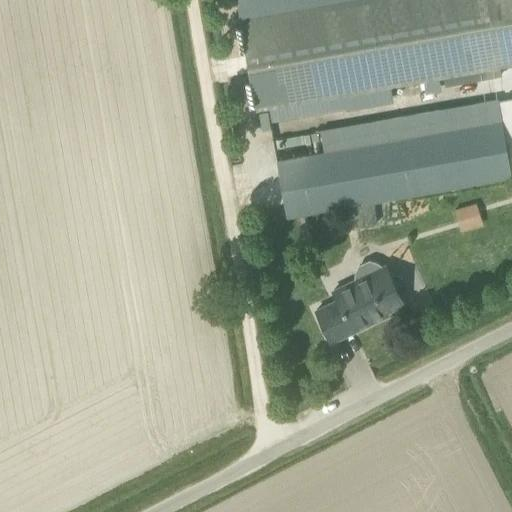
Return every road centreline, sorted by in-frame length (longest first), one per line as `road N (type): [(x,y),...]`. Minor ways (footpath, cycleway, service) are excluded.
road 1 (track): [(274,449),(187,0)]
road 2 (unclassified): [(149,511),(511,329)]
